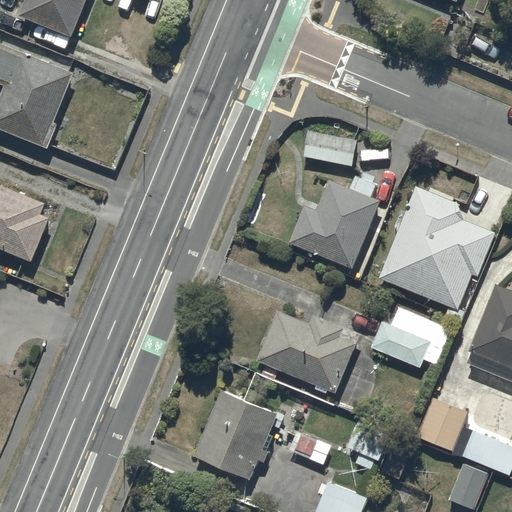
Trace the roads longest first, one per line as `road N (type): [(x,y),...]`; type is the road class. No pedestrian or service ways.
road 1 (residential): [(240,25),(39,511)]
road 2 (residential): [(511,136),(240,25)]
